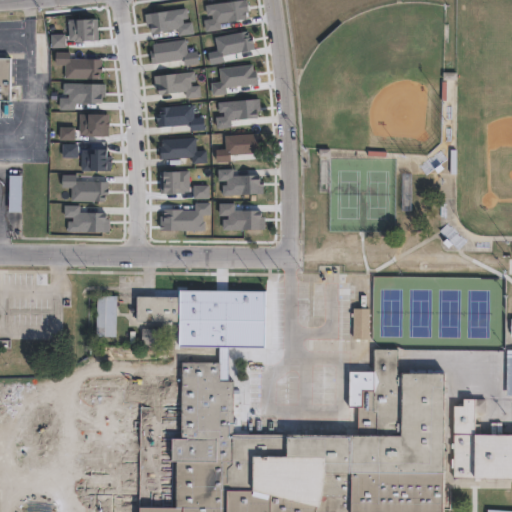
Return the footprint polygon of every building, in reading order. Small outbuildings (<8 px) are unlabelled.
[(0,53),(9,54),(8,97),(0,96),(0,53)] [(21,212),(9,211),(9,175),(21,175),(21,212)] [(257,284),(257,304),(214,303),(215,283),(257,284)] [(115,294),(114,334),(94,333),(95,293),(104,293),(104,294),(115,294)] [(179,294),(178,319),(134,319),(135,293),(179,294)] [(368,307),(367,338),(351,337),(352,307),(368,307)] [(256,331),(217,330),(217,314),(257,314),(256,331)] [(161,342),(140,342),(140,326),(161,326),(161,342)] [(396,346),(396,368),(445,369),(445,402),(462,402),(462,395),(485,395),(485,412),(475,412),(475,431),(511,431),(511,486),(445,486),(445,511),(353,511),(140,511),(140,504),(175,504),(176,458),(173,458),(173,435),(181,435),(181,358),(219,358),(219,377),(232,377),(232,395),(229,395),(228,431),(356,431),(356,404),(362,404),(362,388),(373,388),(374,346),(396,346)] [(134,360),(133,400),(118,400),(119,360),(134,360)] [(160,400),(145,400),(145,361),(160,361),(160,400)] [(115,464),(115,479),(76,479),(76,464),(77,464),(115,464)] [(115,511),(97,511),(97,490),(115,490),(115,511)] [(86,511),(71,511),(71,491),(87,491),(86,511)]
